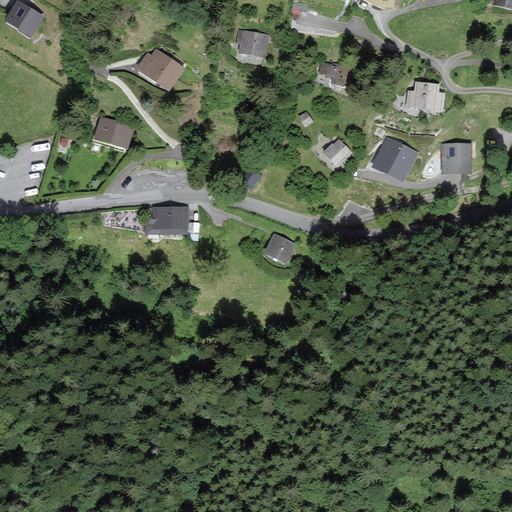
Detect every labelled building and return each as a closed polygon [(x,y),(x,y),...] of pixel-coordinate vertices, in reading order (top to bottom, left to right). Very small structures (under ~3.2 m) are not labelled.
[(44,16),(20,0),(18,0),(5,18),(30,36),(44,16)] [(269,36),(240,30),(237,43),(241,44),(239,52),(265,57),(269,36)] [(183,68),(157,50),(152,57),(148,54),(139,67),(169,88),(183,68)] [(332,67),(322,64),(318,75),(332,79),(330,84),(342,88),(348,69),(333,64),(332,67)] [(439,85),(417,82),(416,92),(409,91),(407,104),(441,108),(443,94),(438,93),(439,85)] [(312,121),(307,112),(299,117),(304,126),(312,121)] [(100,117),(95,138),(127,146),(133,126),(100,117)] [(417,152),(388,138),(374,166),(404,180),(417,152)] [(350,152),(339,140),(333,145),(333,144),(322,153),(334,166),(350,152)] [(471,171),(470,144),(443,145),(444,171),(471,171)] [(260,175),(250,170),(243,182),(252,187),(260,175)] [(188,208),(154,208),(154,220),(147,220),(147,233),(187,234),(188,208)] [(294,244),(274,235),(266,253),(286,261),(294,244)]
